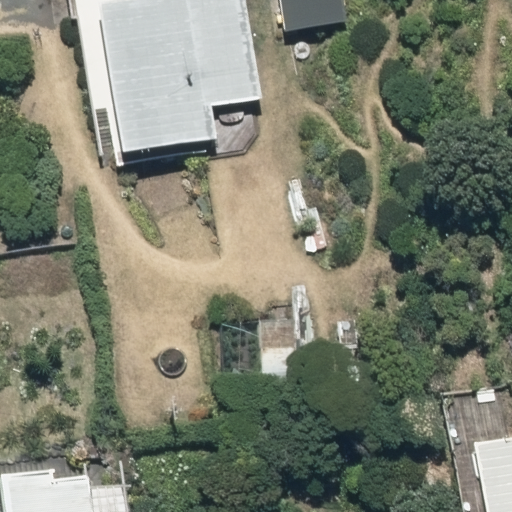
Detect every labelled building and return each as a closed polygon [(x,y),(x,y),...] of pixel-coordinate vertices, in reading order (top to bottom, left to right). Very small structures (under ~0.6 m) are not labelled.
[(141,0),(142,4),(100,11),(123,159),(217,146),(213,112),(257,104),(239,0),(141,0)] [(343,0),(279,0),(285,32),(347,22),(343,0)] [(203,343),(154,339),(150,406),(199,409),(203,343)] [(299,390),(297,351),(258,352),(260,391),(299,390)] [(511,511),(511,443),(477,450),(488,511),(511,511)] [(94,511),(91,484),(54,490),(52,478),(1,486),(4,511),(94,511)]
